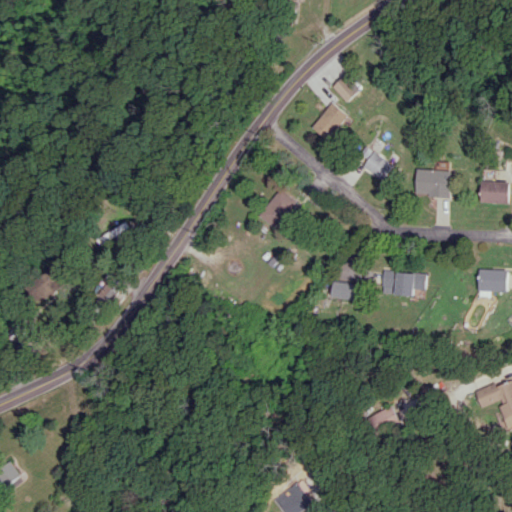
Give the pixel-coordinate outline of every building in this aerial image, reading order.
[(350,114),(334,102),(315,128),(331,140),(350,114)] [(395,163),(376,150),(365,166),(384,180),(395,163)] [(451,196),(452,169),(418,168),(417,194),(451,196)] [(511,202),(511,182),(511,180),(483,180),(482,201),(511,202)] [(299,201),(282,187),(260,215),(277,228),(299,201)] [(480,295),(492,296),(492,290),(508,291),(509,269),(480,268),(480,295)] [(383,293),(416,294),(416,289),(427,289),(428,271),(383,271),(383,293)] [(358,285),(334,280),(331,295),(355,300),(358,285)] [(510,428),(511,426),(511,378),(478,391),(483,407),(500,400),(510,428)] [(369,414),(371,425),(397,419),(395,407),(369,414)] [(0,469),(0,476),(8,486),(22,474),(11,461),(0,469)] [(300,511),(314,502),(298,481),(275,498),(285,511),(300,511)]
